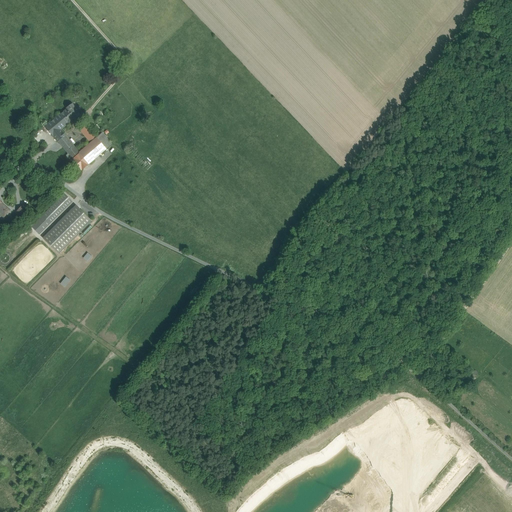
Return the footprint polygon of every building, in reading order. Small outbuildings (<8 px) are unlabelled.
[(81,115),(73,104),(66,108),(67,109),(74,119),(74,120),(81,115)] [(67,109),(46,126),(73,159),(80,154),(79,153),(85,148),(82,145),(77,149),(60,130),(74,119),(67,109)] [(96,138),(87,124),(83,126),(93,140),(96,138)] [(85,148),(79,153),(80,154),(89,164),(106,149),(97,138),(85,148)] [(65,194),(32,227),(39,234),(72,202),(65,194)] [(2,203),(0,201),(0,213),(3,216),(6,213),(7,214),(10,211),(2,203)] [(22,206),(17,212),(22,217),(27,211),(22,206)] [(76,206),(43,238),(59,254),(91,221),(76,206)] [(50,229),(63,217),(60,215),(48,226),(50,229)] [(473,368),(467,374),(473,378),(478,372),(473,368)]
